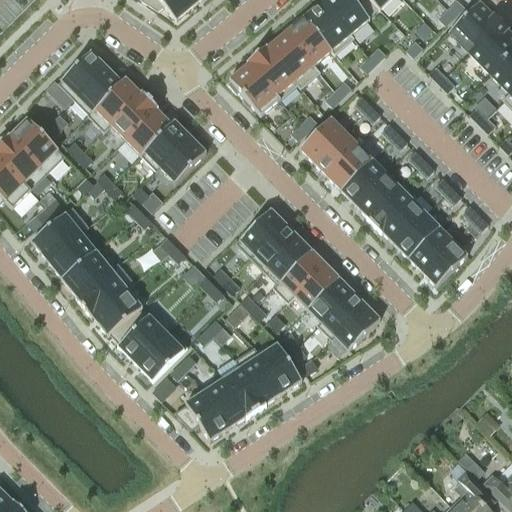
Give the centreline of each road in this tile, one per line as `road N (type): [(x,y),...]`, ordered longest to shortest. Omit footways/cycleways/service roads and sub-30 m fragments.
road 1 (residential): [(438,332),(178,68)]
road 2 (residential): [(0,260),(93,369),(210,479)]
road 3 (residential): [(438,332),(210,479)]
road 4 (residential): [(95,13),(66,21),(0,93)]
